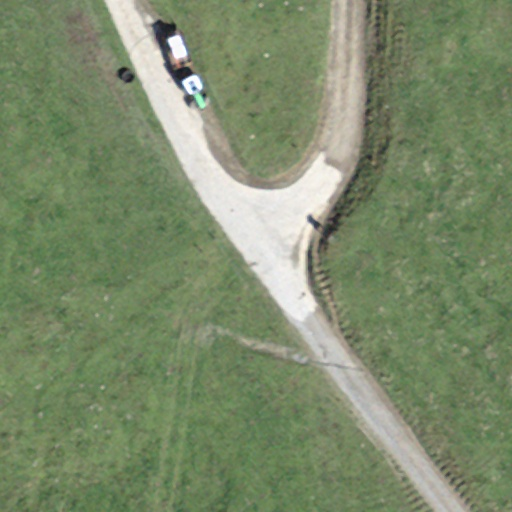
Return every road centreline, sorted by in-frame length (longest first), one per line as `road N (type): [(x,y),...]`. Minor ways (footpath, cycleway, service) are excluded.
road 1 (track): [(124,0),(194,149),(252,242),(445,511)]
road 2 (track): [(347,0),(336,148),(308,192),(252,242)]
